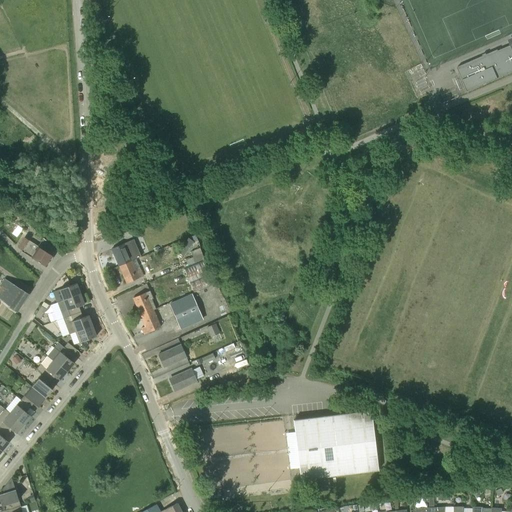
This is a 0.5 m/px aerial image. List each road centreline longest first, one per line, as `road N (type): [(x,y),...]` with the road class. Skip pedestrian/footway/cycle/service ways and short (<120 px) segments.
road 1 (unclassified): [(89,255),(77,0)]
road 2 (residential): [(196,511),(118,330)]
road 3 (residential): [(0,476),(118,330)]
